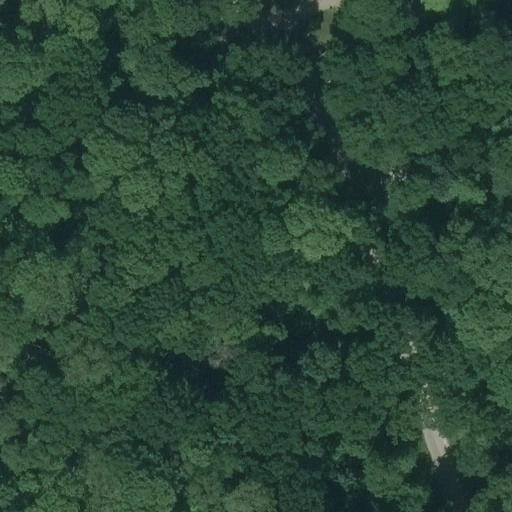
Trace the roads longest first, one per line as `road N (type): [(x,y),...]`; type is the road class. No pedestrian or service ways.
road 1 (unclassified): [(459,511),(353,181)]
road 2 (unclassified): [(353,181),(296,70),(258,25),(223,0)]
road 3 (unclassified): [(353,181),(511,170)]
